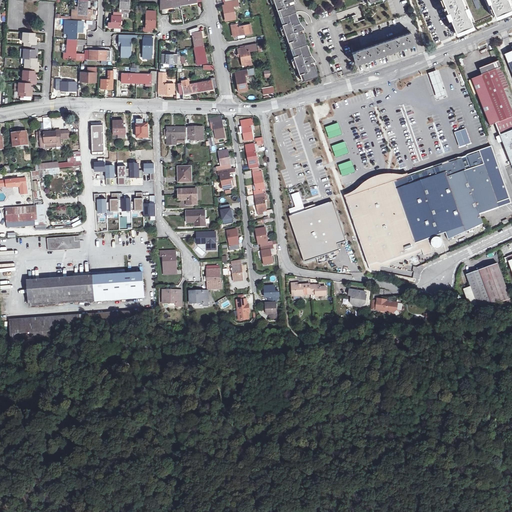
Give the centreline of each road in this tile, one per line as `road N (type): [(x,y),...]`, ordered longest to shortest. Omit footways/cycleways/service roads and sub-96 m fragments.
road 1 (track): [(511,335),(185,355),(0,384)]
road 2 (residential): [(264,108),(292,266),(406,289),(438,277)]
road 3 (tertiary): [(264,108),(511,23)]
road 4 (residential): [(230,109),(253,290)]
road 5 (residential): [(191,271),(159,216),(157,104)]
